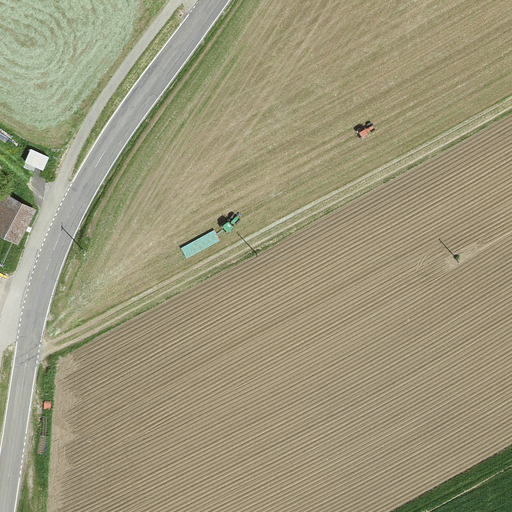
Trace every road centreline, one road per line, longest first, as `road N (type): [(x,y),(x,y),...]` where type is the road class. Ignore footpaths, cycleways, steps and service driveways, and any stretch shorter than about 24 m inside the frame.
road 1 (track): [(0,347),(24,353),(83,335),(511,100)]
road 2 (tertiary): [(2,511),(24,353),(49,254),(80,194),(212,0)]
